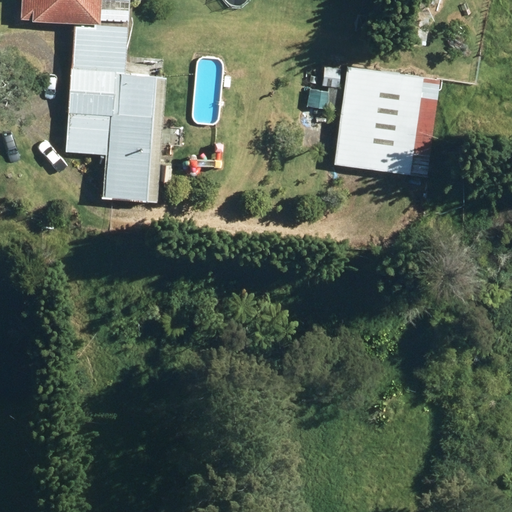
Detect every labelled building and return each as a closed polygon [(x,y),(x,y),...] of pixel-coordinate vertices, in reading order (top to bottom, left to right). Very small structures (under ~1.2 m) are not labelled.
[(20,0),(20,15),(100,20),(101,0),(20,0)] [(72,107),(112,110),(115,67),(112,66),(115,24),(72,21),(69,66),(74,66),(72,107)] [(334,162),(410,171),(423,72),(346,63),(334,162)] [(155,72),(116,69),(111,154),(93,153),(91,193),(147,197),(155,72)] [(310,85),(307,104),(324,106),(327,88),(310,85)] [(108,110),(67,108),(65,148),(106,151),(108,110)]
